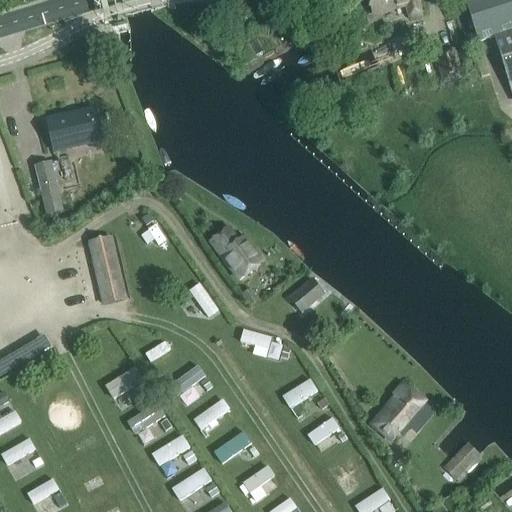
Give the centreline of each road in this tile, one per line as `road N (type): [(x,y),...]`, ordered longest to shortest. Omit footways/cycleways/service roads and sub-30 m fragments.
road 1 (track): [(0,281),(134,201),(155,201),(239,316),(305,346),(409,511)]
road 2 (track): [(43,322),(113,312),(192,337),(319,511)]
road 3 (track): [(0,202),(19,277),(143,511)]
